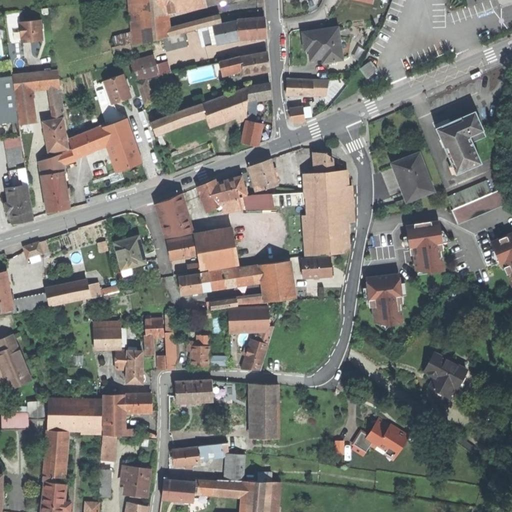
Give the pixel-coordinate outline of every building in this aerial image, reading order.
[(95,17),(131,9),(129,0),(108,0),(93,3),(95,17)] [(144,42),(143,32),(139,0),(129,0),(131,9),(135,44),(144,42)] [(168,25),(166,7),(165,0),(139,0),(143,32),(168,25)] [(219,15),(169,30),(169,34),(170,37),(201,29),(221,23),(219,15)] [(265,18),(237,20),(238,30),(238,39),(266,37),(266,28),(265,18)] [(22,43),(42,40),(40,20),(20,22),(22,43)] [(237,20),(221,23),(223,33),(238,30),(237,20)] [(223,33),(221,23),(201,29),(204,42),(205,47),(238,39),(238,30),(223,33)] [(169,30),(168,25),(143,32),(144,42),(161,37),(169,34),(169,30)] [(337,27),(303,32),(304,43),(305,50),(309,49),(311,59),(331,56),(331,60),(342,58),(337,27)] [(161,39),(161,38),(150,41),(153,57),(204,42),(201,29),(170,37),(161,39)] [(131,48),(130,32),(112,33),(114,50),(131,48)] [(242,64),(244,74),(269,70),(268,60),(267,52),(240,57),(242,64)] [(152,55),(131,61),(136,82),(158,76),(152,55)] [(225,68),(242,64),(240,57),(240,56),(221,61),(222,66),(225,68)] [(361,69),(367,77),(375,71),(369,62),(361,69)] [(157,66),(160,76),(170,73),(167,63),(157,66)] [(188,71),(191,82),(215,76),(213,65),(188,71)] [(19,68),(20,75),(28,74),(27,67),(19,68)] [(38,88),(50,86),(60,85),(58,71),(50,72),(45,72),(28,74),(20,75),(14,76),(15,90),(32,88),(38,88)] [(105,82),(114,105),(124,101),(132,98),(123,75),(105,82)] [(0,122),(3,122),(18,121),(13,77),(4,78),(0,78),(0,122)] [(312,78),(312,79),(312,95),(326,95),(328,80),(312,78)] [(286,86),(286,94),(312,95),(312,79),(286,79),(286,86)] [(249,87),(249,95),(271,91),(270,82),(249,87)] [(50,86),(54,120),(63,118),(63,119),(65,119),(60,85),(50,86)] [(36,122),(32,88),(15,90),(20,124),(36,122)] [(248,88),(202,104),(206,115),(209,124),(236,115),(244,112),(247,111),(248,88)] [(202,104),(180,112),(184,123),(206,115),(202,104)] [(303,107),(289,109),(291,119),(295,121),(305,120),(303,107)] [(455,120),(436,128),(452,165),(454,169),(456,174),(481,163),(472,142),(486,136),(475,111),(455,120)] [(151,122),(155,133),(184,123),(180,112),(151,122)] [(247,119),(244,112),(236,115),(238,123),(247,119)] [(49,152),(69,149),(63,119),(63,118),(54,120),(44,122),(46,137),(49,152)] [(127,119),(104,127),(110,141),(115,156),(120,170),(120,171),(143,163),(127,119)] [(263,124),(246,121),(242,143),(250,145),(258,146),(263,124)] [(75,156),(110,141),(104,127),(70,141),(73,150),(75,156)] [(75,158),(75,156),(73,150),(60,154),(62,163),(75,158)] [(6,154),(9,170),(24,168),(21,151),(6,154)] [(316,172),(319,224),(347,222),(354,222),(352,185),(346,186),(334,186),(333,170),(332,157),(323,152),(315,151),(316,172)] [(399,181),(406,199),(419,194),(419,195),(433,190),(422,162),(421,162),(417,153),(392,162),(399,181)] [(64,171),(62,163),(60,154),(39,161),(41,175),(64,171)] [(115,172),(120,170),(115,156),(110,158),(115,172)] [(258,162),(249,166),(255,190),(277,184),(270,158),(258,162)] [(9,170),(11,179),(25,176),(24,168),(9,170)] [(345,169),(333,170),(334,186),(346,186),(345,169)] [(70,208),(64,171),(41,175),(47,212),(59,210),(70,208)] [(308,224),(307,224),(308,237),(320,236),(319,224),(316,172),(304,172),(306,214),(308,214),(308,224)] [(241,196),(246,195),(241,175),(231,178),(216,182),(224,201),(235,198),(241,196)] [(11,179),(12,186),(27,184),(25,176),(11,179)] [(225,204),(224,201),(216,182),(215,178),(206,182),(197,186),(207,211),(221,206),(225,204)] [(486,179),(479,182),(485,195),(491,192),(486,179)] [(479,182),(473,185),(479,197),(485,195),(479,182)] [(23,221),(33,220),(27,184),(12,186),(6,187),(13,223),(23,221)] [(473,185),(467,188),(472,200),(479,197),(473,185)] [(467,188),(460,191),(466,203),(472,200),(467,188)] [(460,191),(454,193),(459,206),(466,203),(460,191)] [(302,192),(254,194),(257,207),(303,204),(302,192)] [(156,202),(164,230),(188,225),(182,201),(180,193),(156,202)] [(254,193),(246,195),(241,196),(243,208),(257,207),(254,194),(254,193)] [(447,196),(453,209),(459,206),(454,193),(447,196)] [(237,207),(235,198),(224,201),(225,204),(221,206),(223,210),(237,207)] [(437,219),(403,223),(410,274),(443,269),(437,219)] [(348,252),(347,222),(319,224),(320,236),(308,237),(307,224),(302,225),(304,255),(348,252)] [(190,232),(188,225),(164,230),(165,236),(190,232)] [(231,226),(213,229),(220,267),(238,263),(231,226)] [(193,233),(193,236),(197,253),(199,264),(200,271),(220,267),(213,229),(193,233)] [(511,230),(490,237),(504,286),(511,283),(511,230)] [(138,233),(113,240),(123,274),(135,271),(133,266),(146,262),(142,248),(138,233)] [(168,250),(170,258),(197,253),(193,236),(167,241),(168,250)] [(23,246),(27,257),(42,253),(39,241),(23,246)] [(329,256),(301,259),(303,276),(330,274),(330,265),(329,256)] [(285,260),(262,263),(264,281),(266,294),(267,301),(291,298),(285,260)] [(210,289),(264,281),(262,263),(249,265),(248,264),(237,265),(238,267),(208,272),(210,289)] [(0,311),(13,309),(5,271),(0,271),(0,311)] [(397,271),(362,274),(365,307),(370,306),(371,325),(402,323),(397,271)] [(183,293),(210,289),(208,272),(180,276),(181,285),(182,292),(183,293)] [(47,291),(50,305),(90,296),(90,292),(87,282),(47,291)] [(118,286),(90,292),(90,296),(91,298),(119,291),(118,286)] [(16,312),(50,305),(47,291),(13,298),(16,312)] [(208,308),(267,301),(266,294),(237,298),(236,295),(230,296),(230,298),(219,300),(219,301),(207,302),(208,308)] [(268,306),(239,307),(239,328),(267,327),(268,327),(268,325),(268,306)] [(229,328),(239,328),(239,307),(228,307),(229,328)] [(158,336),(164,336),(163,318),(151,319),(145,319),(147,337),(158,336)] [(267,327),(262,342),(268,344),(273,326),(268,325),(268,327),(267,327)] [(121,328),(93,328),(94,347),(122,347),(121,328)] [(165,333),(167,369),(175,369),(176,364),(173,332),(165,333)] [(0,375),(4,384),(22,377),(25,383),(31,381),(12,334),(0,339),(0,348),(1,351),(2,353),(0,353),(0,375)] [(197,342),(197,345),(208,345),(208,335),(197,334),(197,342)] [(262,342),(250,338),(241,368),(249,369),(260,369),(268,344),(262,342)] [(153,339),(145,339),(146,354),(154,354),(153,339)] [(200,366),(208,366),(208,364),(208,356),(208,345),(197,345),(192,345),(191,366),(200,366)] [(115,368),(127,368),(127,350),(116,350),(116,356),(115,360),(115,368)] [(143,351),(127,350),(127,368),(126,382),(141,383),(142,375),(143,351)] [(466,369),(433,352),(424,370),(428,372),(427,373),(434,377),(431,381),(429,386),(451,398),(466,369)] [(228,356),(208,356),(208,364),(228,364),(228,356)] [(6,391),(25,383),(22,377),(4,384),(6,391)] [(192,380),(176,381),(177,402),(213,400),(212,379),(192,380)] [(279,383),(253,383),(253,425),(279,425),(279,383)] [(445,408),(451,398),(429,386),(423,396),(445,408)] [(124,394),(125,412),(152,412),(152,403),(152,393),(124,394)] [(104,434),(122,434),(122,430),(122,394),(104,394),(104,434)] [(484,411),(495,417),(501,404),(491,398),(484,411)] [(29,401),(29,407),(29,413),(29,418),(47,418),(47,400),(47,399),(29,401)] [(47,418),(47,427),(102,428),(103,401),(47,400),(47,418)] [(29,418),(29,413),(2,414),(2,429),(29,428),(29,418)] [(353,444),(365,452),(369,446),(374,449),(377,445),(386,451),(388,447),(397,453),(408,436),(390,424),(389,425),(378,418),(372,428),(367,435),(361,431),(353,444)] [(279,437),(279,425),(253,425),(253,437),(279,437)] [(47,429),(44,465),(62,467),(64,431),(47,429)] [(102,460),(116,460),(117,436),(103,436),(102,460)] [(335,453),(343,454),(343,441),(335,441),(335,453)] [(228,442),(199,445),(200,458),(210,457),(209,454),(229,452),(228,442)] [(173,458),(174,466),(201,463),(200,458),(199,445),(172,448),(173,458)] [(394,457),(397,453),(388,447),(386,451),(394,457)] [(229,453),(227,480),(228,480),(242,480),(242,472),(243,453),(229,453)] [(44,465),(43,476),(56,477),(61,477),(62,467),(44,465)] [(126,466),(124,466),(122,481),(126,481),(126,486),(125,493),(147,495),(150,469),(137,468),(126,466)] [(100,470),(100,495),(110,495),(111,470),(100,470)] [(263,472),(242,472),(242,480),(247,480),(263,480),(263,472)] [(177,480),(164,479),(163,488),(162,499),(193,502),(194,491),(195,481),(181,480),(177,480)] [(196,479),(195,481),(194,491),(228,494),(228,480),(227,480),(217,479),(217,480),(196,479)] [(242,480),(228,480),(228,494),(246,496),(246,492),(247,480),(242,480)] [(271,480),(263,480),(247,480),(246,492),(270,493),(271,480)] [(64,511),(67,483),(56,482),(51,481),(44,481),(44,482),(40,511),(64,511)] [(268,511),(270,493),(246,492),(246,496),(245,511),(268,511)] [(126,511),(145,511),(147,505),(129,501),(126,511)] [(99,511),(100,502),(85,502),(84,511),(99,511)]
